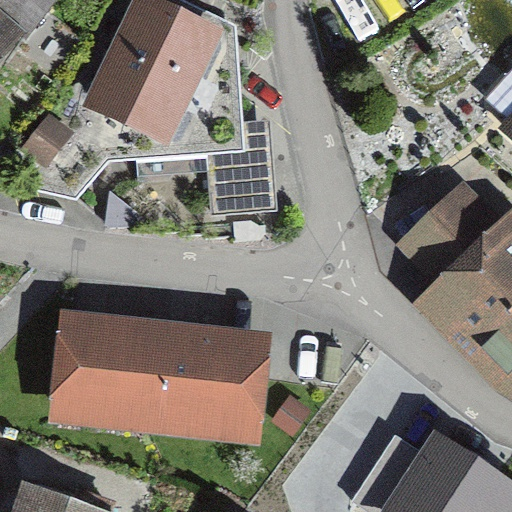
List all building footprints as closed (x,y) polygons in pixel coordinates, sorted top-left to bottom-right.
[(0,0),(0,7),(30,34),(59,0),(0,0)] [(227,26),(157,0),(128,0),(82,102),(38,184),(77,193),(120,155),(206,156),(212,213),(264,206),(255,118),(236,118),(227,26)] [(511,72),(487,98),(511,122),(511,72)] [(467,197),(412,248),(450,289),(438,300),(511,379),(511,377),(511,220),(498,232),(467,197)] [(265,347),(68,327),(59,421),(255,441),(265,347)] [(511,511),(511,481),(421,422),(361,511),(511,511)] [(80,510),(30,493),(23,511),(104,511),(107,506),(84,499),(80,510)]
